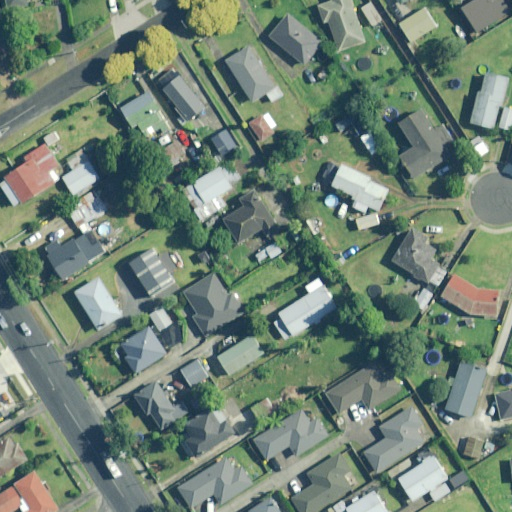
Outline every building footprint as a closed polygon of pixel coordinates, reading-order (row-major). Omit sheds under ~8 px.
[(29,0),(7,0),(9,9),(30,6),(29,0)] [(340,52),(368,42),(352,0),(330,0),(319,4),(326,25),(330,23),(340,52)] [(371,2),(363,7),(372,25),(381,21),(371,2)] [(438,28),(425,8),(401,23),(414,43),(438,28)] [(288,13),(269,35),(307,66),(326,43),(288,13)] [(272,102),(281,97),(251,46),(227,61),(252,103),(267,94),(272,102)] [(478,91),(471,123),(496,129),(508,78),(486,72),(482,92),(478,91)] [(179,75),(163,89),(188,119),(205,104),(179,75)] [(149,90),(120,107),(132,127),(138,124),(145,136),(161,126),(164,132),(172,128),(149,90)] [(435,129),(421,108),(398,124),(413,146),(399,155),(416,181),(459,152),(441,125),(435,129)] [(511,126),(511,109),(505,108),(500,127),(511,130),(511,126)] [(278,126),(269,114),(264,118),(262,115),(250,124),(263,142),(275,133),(272,129),(278,126)] [(226,127),(214,134),(224,152),(236,145),(226,127)] [(59,163),(46,142),(23,157),(26,162),(0,178),(0,184),(13,205),(54,180),(49,170),(59,163)] [(102,179),(83,148),(65,160),(72,171),(62,176),(75,196),(102,179)] [(244,182),(231,161),(184,189),(203,220),(229,205),(222,194),(244,182)] [(369,173),(352,166),(343,162),(333,185),(355,195),(351,205),(365,212),(369,204),(381,210),(390,188),(370,179),(372,174),(369,173)] [(281,227),(256,187),(240,198),(244,204),(223,217),(239,242),(261,228),(267,237),(281,227)] [(50,253),(46,255),(64,281),(109,249),(89,221),(108,208),(95,189),(64,210),(82,235),(64,248),(57,238),(45,246),(50,253)] [(378,212),(357,218),(360,229),(381,223),(378,212)] [(432,257),(441,243),(414,226),(393,260),(435,287),(448,267),(432,257)] [(272,259),(282,252),(274,241),(255,254),(259,260),(269,254),(272,259)] [(193,314),(205,334),(246,308),(234,289),(228,293),(214,270),(183,290),(197,311),(193,314)] [(467,309),(472,313),(498,315),(504,292),(478,287),(454,272),(442,296),(467,309)] [(100,277),(76,291),(99,329),(123,315),(100,277)] [(310,293),(278,313),(280,316),(273,321),(283,339),(291,334),(293,337),(339,308),(320,277),(306,286),(310,293)] [(139,286),(121,297),(132,317),(150,307),(139,286)] [(433,293),(424,288),(415,303),(423,309),(433,293)] [(162,305),(149,313),(159,330),(172,323),(162,305)] [(148,325),(122,341),(130,354),(122,358),(133,376),(167,355),(148,325)] [(216,367),(219,372),(225,369),(229,375),(265,352),(253,333),(217,356),(222,363),(216,367)] [(198,358),(181,368),(191,386),(209,376),(198,358)] [(368,409),(403,388),(385,358),(325,393),(337,413),(362,399),(368,409)] [(489,368),(463,359),(446,407),(472,417),(489,368)] [(157,380),(134,396),(147,415),(151,412),(162,429),(190,410),(183,399),(174,405),(157,380)] [(294,456),(328,435),(309,404),(254,438),(267,460),(289,446),(294,456)] [(365,451),(377,471),(424,441),(420,434),(428,429),(412,405),(381,425),(388,436),(365,451)] [(219,424),(211,411),(186,426),(192,435),(186,439),(196,456),(237,431),(229,418),(219,424)] [(0,477),(25,459),(7,435),(0,440),(0,477)] [(484,440),(468,436),(464,453),(480,457),(484,440)] [(352,468),(340,451),(306,474),(314,485),(291,501),(298,511),(314,511),(353,485),(345,473),(352,468)] [(445,482),(449,479),(433,455),(398,478),(414,502),(430,492),(436,502),(451,492),(445,482)] [(236,469),(228,457),(178,488),(191,508),(213,494),(220,504),(252,483),(241,466),(236,469)] [(22,511),(50,511),(58,507),(34,470),(0,492),(0,511),(3,511),(17,504),(22,511)] [(388,511),(375,490),(340,511),(388,511)] [(282,511),(271,495),(249,510),(249,511),(282,511)]
